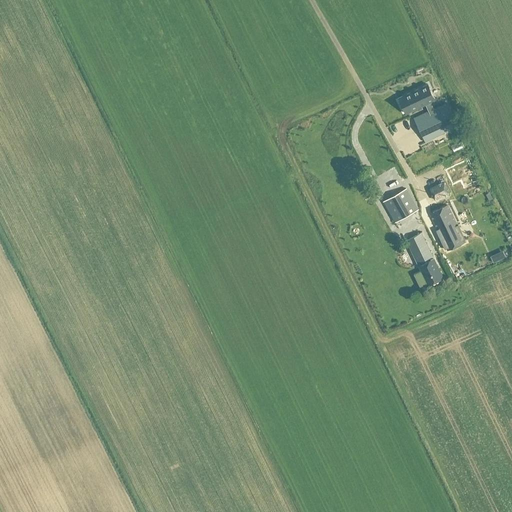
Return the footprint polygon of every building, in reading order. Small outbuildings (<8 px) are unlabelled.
[(428,84),(403,96),(411,111),(425,104),(429,112),(434,110),(430,102),(435,100),(432,93),(428,84)] [(429,112),(414,120),(425,143),(457,127),(446,104),(434,110),(429,112)] [(393,113),(383,118),(386,124),(396,119),(393,113)] [(347,124),(338,126),(341,138),(350,136),(347,124)] [(443,140),(434,140),(435,154),(444,154),(443,140)] [(382,173),(391,168),(377,142),(368,147),(372,155),(382,173)] [(364,161),(371,157),(367,148),(360,151),(364,161)] [(447,164),(451,163),(450,160),(444,162),(450,180),(457,177),(454,168),(449,170),(447,164)] [(449,194),(444,182),(429,189),(435,201),(449,194)] [(406,189),(383,202),(395,222),(411,214),(418,210),(406,189)] [(489,190),(470,200),(476,211),(495,201),(489,190)] [(447,206),(430,214),(437,230),(436,231),(445,250),(446,249),(447,251),(465,243),(464,241),(465,241),(458,225),(457,226),(447,206)] [(393,233),(386,237),(391,245),(398,241),(393,233)] [(421,234),(405,242),(409,249),(418,265),(421,263),(422,265),(419,267),(421,271),(414,274),(421,288),(427,285),(428,286),(443,279),(434,259),(430,261),(429,259),(433,256),(421,234)]
